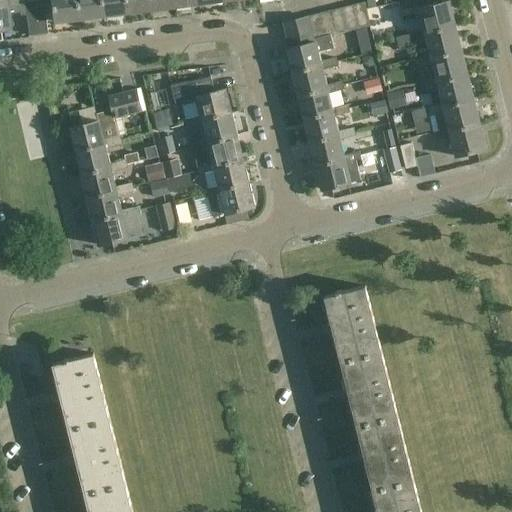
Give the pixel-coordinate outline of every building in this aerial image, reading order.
[(8,0),(9,2),(0,3),(0,30),(12,29),(10,14),(26,12),(28,26),(47,24),(43,0),(27,0),(25,0),(24,0),(8,0)] [(77,0),(52,0),(55,23),(80,20),(77,0)] [(102,0),(77,0),(80,20),(104,17),(102,0)] [(126,0),(102,0),(104,17),(128,14),(126,0)] [(150,0),(126,0),(128,14),(152,10),(150,0)] [(174,0),(150,0),(152,10),(176,7),(174,0)] [(407,0),(404,1),(406,9),(402,10),(404,20),(420,16),(424,30),(425,34),(456,26),(449,1),(442,3),(441,0),(407,0)] [(353,6),(359,29),(371,26),(365,3),(353,6)] [(347,32),(359,29),(353,6),(342,9),(347,32)] [(330,11),(336,35),(347,32),(342,9),(330,11)] [(324,38),(331,36),(336,35),(330,11),(319,14),(324,38)] [(316,40),(324,38),(319,14),(307,17),(313,42),(316,41),(316,40)] [(302,45),(313,42),(307,17),(296,20),(302,45)] [(296,20),(284,23),(290,48),(302,45),(296,20)] [(462,51),(456,26),(425,34),(424,30),(398,36),(401,50),(427,44),(430,54),(431,58),(462,51)] [(313,42),(302,45),(290,48),(286,49),(292,72),(322,65),(321,62),(319,51),(334,47),(331,36),(324,38),(316,40),(316,41),(313,42)] [(468,75),(462,51),(431,58),(430,54),(414,58),(417,69),(432,65),(436,79),(437,83),(468,75)] [(327,89),(327,85),(323,70),(338,66),(336,58),(321,62),(322,65),(292,72),(298,96),(327,89)] [(368,75),(367,96),(383,96),(384,75),(368,75)] [(474,100),(468,75),(437,83),(436,79),(420,83),(423,93),(438,89),(442,103),(443,107),(474,100)] [(202,119),(232,112),(226,88),(215,91),(211,77),(189,82),(189,81),(171,85),(176,103),(180,106),(182,105),(186,120),(201,116),(202,119)] [(327,89),(298,96),(303,120),(333,113),(333,108),(329,93),(344,90),(342,81),(327,85),(327,89)] [(69,127),(75,151),(105,144),(104,140),(101,126),(116,122),(115,118),(142,111),(137,90),(108,97),(111,110),(96,114),(98,120),(69,127)] [(480,124),(474,100),(443,107),(442,103),(412,111),(415,121),(444,114),(448,128),(449,132),(480,124)] [(333,113),(303,120),(309,143),(339,135),(338,132),(335,116),(350,113),(348,105),(333,108),(333,113)] [(170,126),(166,110),(154,113),(158,129),(170,126)] [(202,119),(201,116),(186,120),(188,128),(203,124),(207,139),(208,143),(238,135),(232,112),(202,119)] [(486,149),(480,124),(449,132),(448,128),(433,132),(435,142),(451,138),(455,157),(486,149)] [(345,158),(344,155),(340,140),(356,136),(354,128),(338,132),(339,135),(309,143),(315,166),(345,158)] [(214,166),(244,158),(238,135),(208,143),(207,139),(192,143),(198,166),(213,163),(214,166)] [(105,144),(75,151),(81,175),(111,167),(110,163),(106,148),(122,144),(120,136),(104,140),(105,144)] [(417,166),(412,143),(400,146),(405,169),(417,166)] [(401,170),(395,147),(383,150),(389,173),(401,170)] [(361,180),(356,161),(361,159),(359,151),(344,155),(345,158),(315,166),(321,190),(361,180)] [(219,189),(249,182),(244,158),(214,166),(213,163),(198,166),(200,174),(206,173),(210,188),(219,186),(219,189)] [(111,167),(81,175),(87,198),(117,191),(116,186),(112,171),(128,167),(126,159),(110,163),(111,167)] [(224,214),(225,214),(246,208),(255,206),(249,182),(219,189),(219,186),(210,188),(203,190),(205,195),(208,197),(212,217),(224,214)] [(117,191),(87,198),(93,222),(123,214),(122,210),(118,195),(134,191),(132,183),(116,186),(117,191)] [(176,227),(170,202),(157,205),(163,230),(176,227)] [(122,210),(123,214),(93,222),(99,245),(129,238),(142,235),(137,215),(141,213),(139,206),(137,206),(122,210)] [(225,214),(224,214),(227,225),(249,220),(246,208),(225,214)] [(325,296),(331,324),(341,361),(382,351),(365,286),(342,292),(341,291),(336,292),(336,293),(325,296)] [(341,361),(348,389),(357,425),(397,415),(382,351),(341,361)] [(53,364),(60,391),(69,428),(110,418),(94,353),(71,359),(70,358),(64,360),(64,361),(53,364)] [(357,425),(363,453),(372,489),(413,479),(397,415),(357,425)] [(69,428),(76,455),(85,493),(126,483),(110,418),(69,428)] [(372,489),(378,511),(421,511),(413,479),(372,489)] [(85,493),(89,511),(133,511),(126,483),(85,493)]
